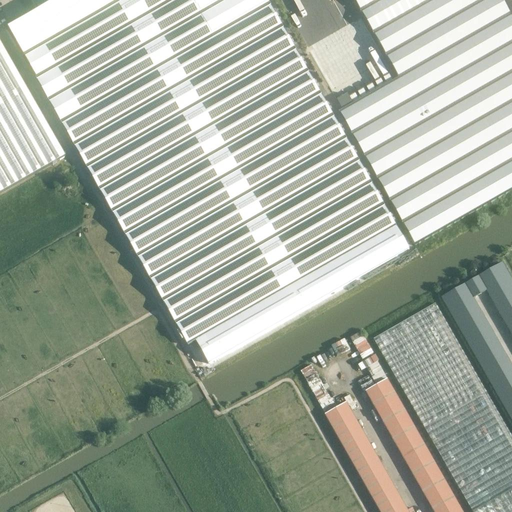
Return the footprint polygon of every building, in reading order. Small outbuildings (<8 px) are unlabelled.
[(266,0),(57,0),(7,29),(200,369),(409,250),(266,0)] [(381,147),(367,155),(364,157),(415,246),(511,191),(511,19),(501,0),(353,0),(423,123),(381,147)] [(0,194),(65,157),(0,42),(0,194)] [(511,280),(502,263),(442,298),(511,420),(511,366),(473,298),(487,290),(511,334),(511,280)] [(511,511),(511,438),(435,304),(374,339),(472,511),(511,511)] [(366,339),(356,345),(363,357),(373,352),(366,339)] [(461,511),(387,380),(365,392),(433,511),(461,511)] [(371,382),(362,388),(364,392),(374,385),(371,382)] [(407,511),(346,403),(325,415),(379,511),(407,511)]
